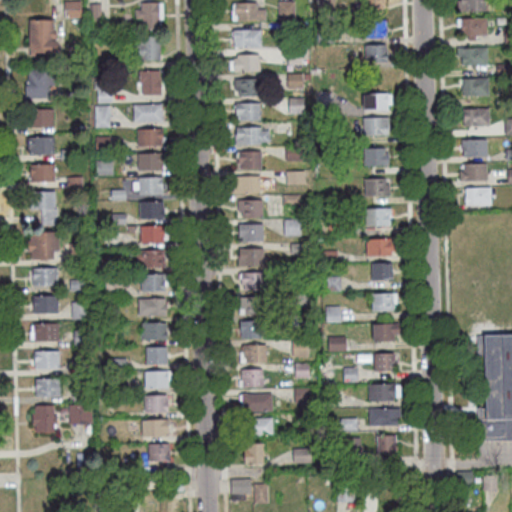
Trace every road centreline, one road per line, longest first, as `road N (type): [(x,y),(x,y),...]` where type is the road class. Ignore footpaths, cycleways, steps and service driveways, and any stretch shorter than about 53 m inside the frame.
road 1 (residential): [(434,511),(420,0)]
road 2 (residential): [(205,511),(192,0)]
